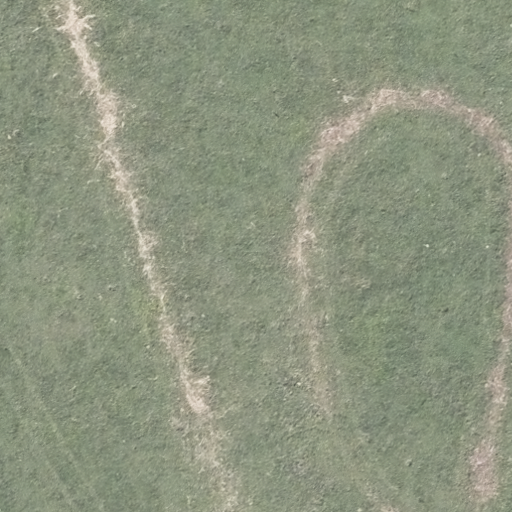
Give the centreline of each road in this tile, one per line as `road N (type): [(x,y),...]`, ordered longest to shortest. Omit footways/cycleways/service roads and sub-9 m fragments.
road 1 (unknown): [(0,314),(334,0)]
road 2 (unknown): [(176,511),(0,235)]
